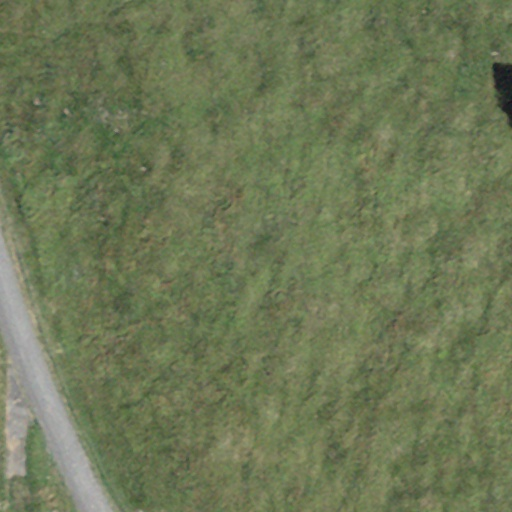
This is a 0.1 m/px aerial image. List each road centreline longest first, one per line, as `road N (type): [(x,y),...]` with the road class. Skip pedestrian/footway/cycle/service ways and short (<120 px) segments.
road 1 (unclassified): [(95,511),(0,280)]
road 2 (track): [(34,378),(15,511)]
